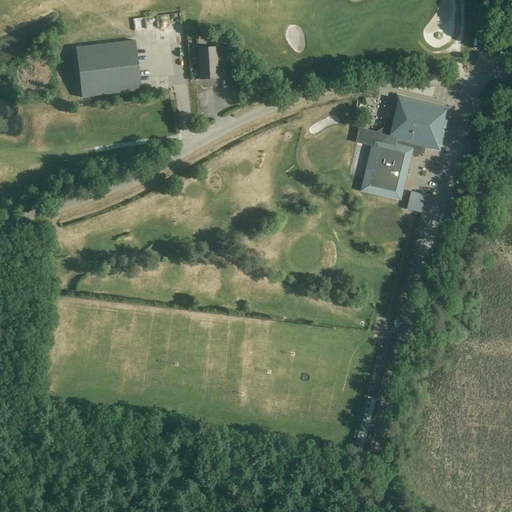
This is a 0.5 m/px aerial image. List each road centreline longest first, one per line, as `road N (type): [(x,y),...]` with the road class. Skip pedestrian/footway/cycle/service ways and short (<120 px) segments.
road 1 (unclassified): [(0,223),(108,194),(241,121),(325,92),(474,78)]
road 2 (track): [(410,323),(386,415),(375,511)]
